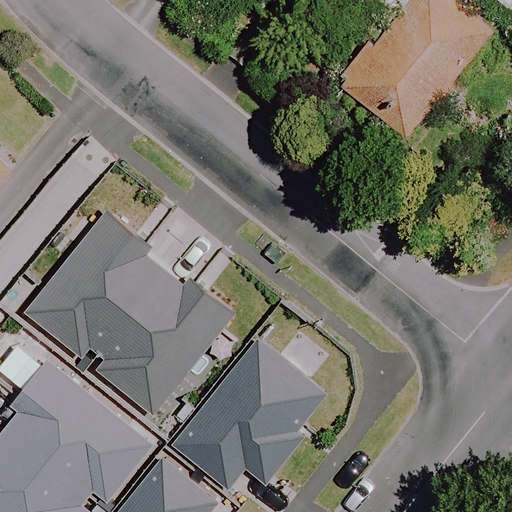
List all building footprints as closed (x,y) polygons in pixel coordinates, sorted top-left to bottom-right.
[(493,29),(456,0),(370,0),(396,20),(375,47),(370,43),(338,83),(408,138),(493,29)] [(511,0),(497,0),(507,8),(511,2),(511,0)] [(0,178),(11,166),(0,156),(0,178)] [(160,240),(113,204),(32,307),(88,350),(94,342),(110,354),(102,363),(161,409),(242,306),(197,271),(191,278),(153,248),(160,240)] [(263,333),(180,439),(236,482),(252,462),(273,478),(311,429),(305,424),(333,387),(263,333)] [(0,511),(101,511),(88,502),(99,487),(114,499),(160,440),(50,355),(17,398),(24,404),(0,435),(0,511)] [(165,452),(116,511),(210,511),(222,497),(165,452)]
